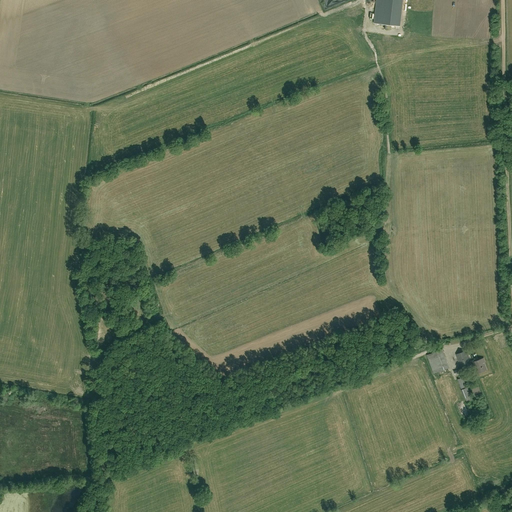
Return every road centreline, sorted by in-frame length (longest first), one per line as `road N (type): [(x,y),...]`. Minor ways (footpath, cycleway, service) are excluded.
road 1 (track): [(502,0),(511,267)]
road 2 (track): [(91,396),(108,340),(167,314)]
